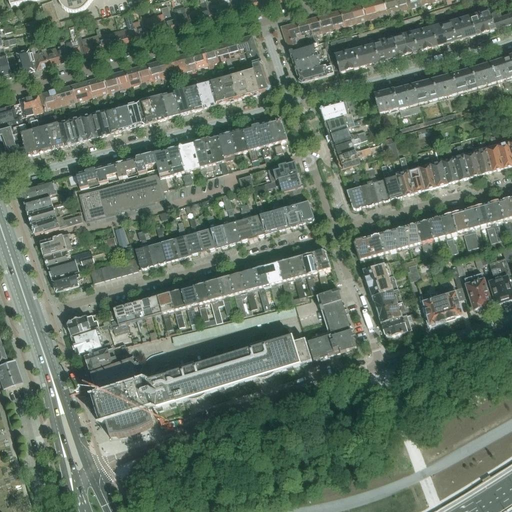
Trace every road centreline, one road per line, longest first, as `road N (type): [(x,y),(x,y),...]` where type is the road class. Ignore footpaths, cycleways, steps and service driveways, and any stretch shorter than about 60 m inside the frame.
road 1 (residential): [(335,234),(30,316)]
road 2 (tertiary): [(380,366),(220,416),(175,441),(87,470)]
road 3 (residential): [(0,182),(288,102)]
road 4 (residential): [(263,23),(0,95)]
road 5 (residential): [(288,102),(511,41)]
road 6 (residential): [(511,185),(335,234)]
road 7 (residential): [(335,234),(288,102)]
road 8 (residential): [(380,366),(335,234)]
road 9 (tertiary): [(511,324),(380,366)]
